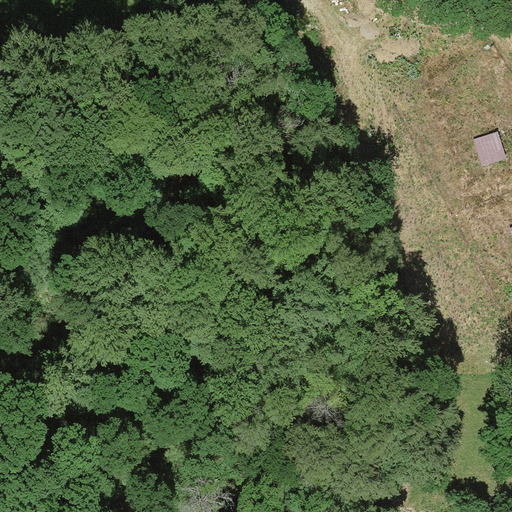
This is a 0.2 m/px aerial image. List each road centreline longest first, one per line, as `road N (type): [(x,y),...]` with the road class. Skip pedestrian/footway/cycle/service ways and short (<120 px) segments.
road 1 (track): [(402,496),(419,354),(380,236),(254,0)]
road 2 (track): [(402,496),(259,511)]
